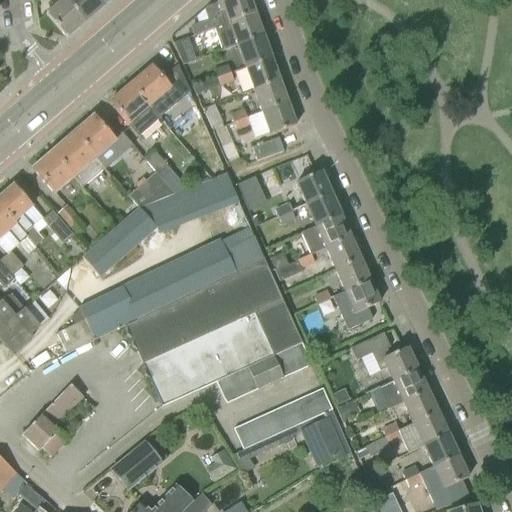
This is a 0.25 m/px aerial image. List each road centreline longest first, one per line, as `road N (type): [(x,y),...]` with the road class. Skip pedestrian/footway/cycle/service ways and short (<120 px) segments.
road 1 (residential): [(505,511),(280,0)]
road 2 (tertiary): [(0,154),(179,0)]
road 3 (tertiary): [(147,0),(54,80)]
